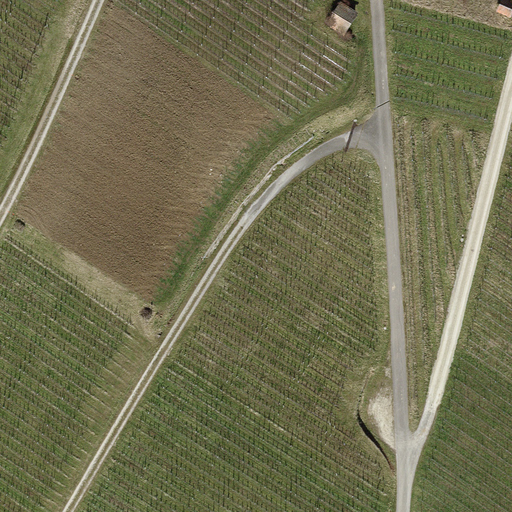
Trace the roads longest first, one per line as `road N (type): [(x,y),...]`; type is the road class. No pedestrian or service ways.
road 1 (track): [(378,0),(404,511)]
road 2 (track): [(386,133),(325,150),(261,203),(70,511)]
road 3 (track): [(511,97),(405,485)]
road 4 (track): [(100,0),(0,219)]
